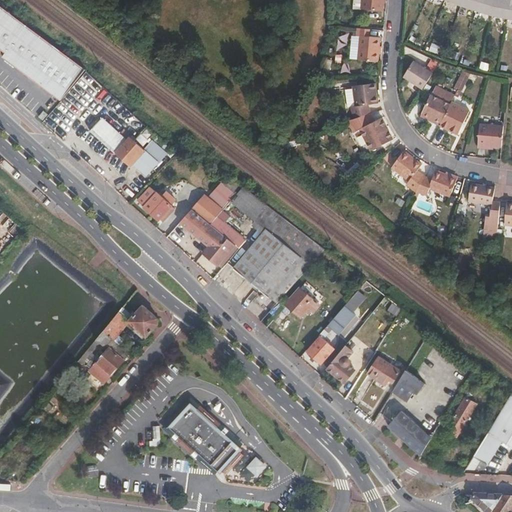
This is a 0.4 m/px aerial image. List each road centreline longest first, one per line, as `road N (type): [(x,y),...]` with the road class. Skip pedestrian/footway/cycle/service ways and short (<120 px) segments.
road 1 (secondary): [(415,508),(347,430),(167,261)]
road 2 (residential): [(396,0),(389,92),(402,130),(435,154),(511,175)]
road 3 (residential): [(35,502),(39,483),(186,314)]
road 4 (secondary): [(150,246),(0,116)]
road 5 (secondary): [(0,143),(132,269)]
road 6 (secondary): [(186,314),(315,428)]
